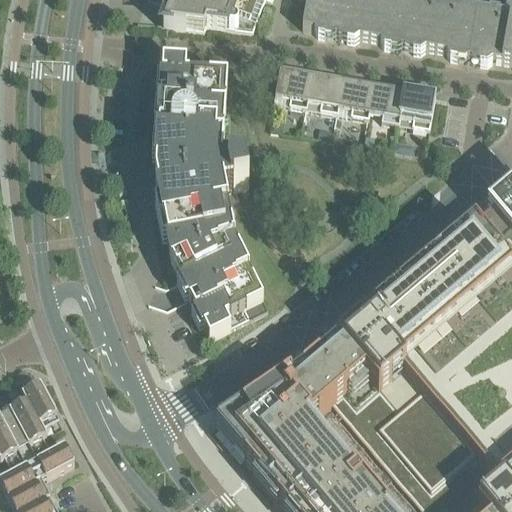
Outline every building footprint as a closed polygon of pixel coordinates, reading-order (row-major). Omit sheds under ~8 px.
[(164,0),(161,8),(147,2),(142,14),(137,28),(137,30),(204,38),(206,32),(252,38),(262,13),(266,4),(271,7),(273,0),(164,0)] [(391,48),(401,49),(400,54),(403,55),(404,50),(413,51),(412,59),(419,60),(425,53),(446,57),(449,65),(456,67),(457,59),(467,61),(466,66),(469,66),(470,61),(480,63),(479,70),(486,72),(491,68),(511,71),(511,23),(509,26),(357,0),(307,0),(302,35),(313,37),(317,42),(324,44),(325,36),(335,38),(334,43),(337,43),(338,38),(347,40),(346,47),(353,49),(359,42),(380,46),(383,54),(390,55),(391,48)] [(223,197),(248,192),(244,172),(222,170),(228,75),(162,70),(155,188),(171,269),(180,288),(184,286),(188,294),(192,303),(189,305),(209,346),(268,317),(234,248),(223,197)] [(289,113),(306,116),(307,109),(306,109),(311,81),(279,76),(273,111),(275,111),(277,104),(290,106),(289,113)] [(337,122),(338,115),(337,114),(342,86),(311,81),(306,109),(307,109),(321,112),(319,119),(337,122)] [(368,127),(369,120),(368,120),(373,92),(342,86),(337,114),(338,115),(351,117),(350,124),(368,127)] [(381,129),(397,132),(403,97),(373,92),(368,120),(369,120),(382,122),(381,129)] [(435,103),(403,97),(397,132),(429,138),(435,103)] [(270,133),(269,137),(281,139),(282,134),(277,127),(271,126),(270,133)] [(322,134),(320,144),(329,146),(331,136),(322,134)] [(365,140),(363,150),(373,152),(375,142),(365,140)] [(393,157),(393,158),(413,162),(413,161),(415,151),(395,147),(393,157)] [(409,288),(337,350),(338,350),(386,405),(385,406),(356,431),(426,511),(511,511),(511,198),(503,206),(435,264),(436,266),(431,270),(430,268),(417,279),(418,281),(409,288)] [(240,415),(206,438),(269,511),(426,511),(356,431),(385,406),(386,405),(338,350),(337,350),(335,351),(302,379),(300,376),(286,386),(288,389),(244,419),(240,415)] [(17,391),(29,384),(24,377),(13,383),(17,391)] [(39,429),(56,420),(40,391),(21,401),(25,409),(14,416),(5,420),(0,422),(0,466),(46,442),(39,429)] [(9,407),(1,412),(5,420),(14,416),(9,407)] [(45,486),(74,470),(64,452),(36,467),(45,486)] [(45,511),(24,473),(0,485),(0,493),(10,511),(45,511)]
